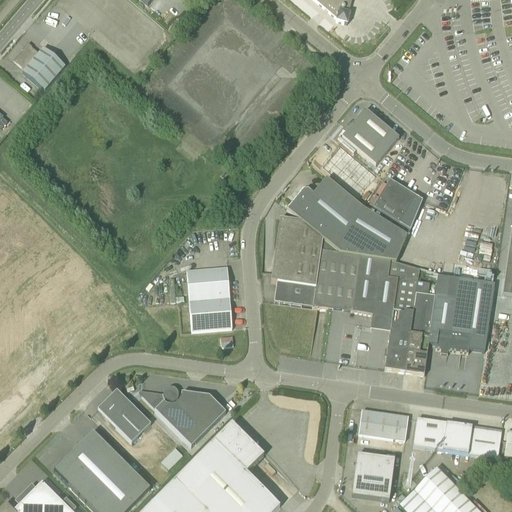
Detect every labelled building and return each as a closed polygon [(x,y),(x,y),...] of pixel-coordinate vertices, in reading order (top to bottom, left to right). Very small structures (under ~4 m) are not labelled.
[(348,15),(352,0),(311,0),(336,21),(336,23),(347,27),(350,15),(348,15)] [(43,93),(64,68),(42,50),(38,55),(28,46),(13,63),(23,72),(21,74),(43,93)] [(376,169),(399,141),(365,113),(342,140),(376,169)] [(322,170),(359,201),(377,179),(340,148),(322,170)] [(303,193),(287,212),(301,224),(339,256),(361,259),(390,264),(396,265),(407,239),(362,211),(326,181),(313,197),(307,192),(303,193)] [(422,203),(389,183),(372,210),(409,233),(422,203)] [(339,256),(301,224),(280,221),(271,284),(316,290),(321,254),(339,257),(339,256)] [(511,229),(503,297),(511,298),(511,229)] [(313,310),(353,316),(361,259),(339,256),(339,257),(321,254),(316,290),(313,310)] [(390,264),(361,259),(353,316),(373,319),(371,331),(390,334),(398,283),(388,281),(390,264)] [(385,372),(405,375),(417,285),(419,274),(419,272),(395,265),(396,265),(390,264),(388,281),(398,283),(390,334),(385,372)] [(189,304),(230,301),(227,270),(186,274),(189,304)] [(417,285),(405,375),(424,378),(427,356),(429,346),(428,346),(435,298),(428,297),(430,286),(418,285),(419,274),(417,285)] [(436,296),(435,298),(428,346),(429,346),(436,347),(436,352),(441,353),(440,356),(448,358),(448,354),(468,357),(469,352),(485,354),(494,287),(459,282),(456,299),(436,296)] [(230,301),(189,304),(191,335),(232,331),(230,301)] [(163,396),(141,394),(140,394),(139,395),(139,397),(155,413),(155,414),(191,450),(226,415),(209,399),(182,395),(181,399),(179,399),(179,398),(178,396),(178,395),(177,393),(174,391),(171,390),(167,391),(165,393),(163,396)] [(117,393),(98,412),(132,446),(151,427),(117,393)] [(360,421),(360,412),(352,412),(351,421),(360,421)] [(405,443),(408,420),(362,413),(359,437),(405,443)] [(502,433),(417,421),(413,449),(498,461),(502,433)] [(277,511),(280,510),(246,476),(264,458),(232,426),(146,511),(277,511)] [(93,435),(54,474),(92,511),(129,511),(150,492),(93,435)] [(161,465),(168,473),(183,458),(176,451),(161,465)] [(389,504),(394,462),(356,457),(351,499),(389,504)] [(477,511),(436,471),(413,494),(399,509),(401,511),(477,511)] [(0,511),(69,511),(42,485),(14,511),(12,511),(6,506),(0,511)]
